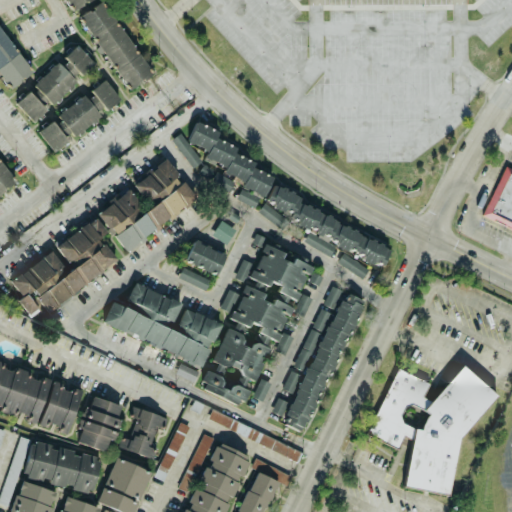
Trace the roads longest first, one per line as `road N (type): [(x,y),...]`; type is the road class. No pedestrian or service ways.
road 1 (residential): [(511,87),(479,136),(294,511)]
road 2 (tertiary): [(511,276),(323,176),(257,127),(140,0)]
